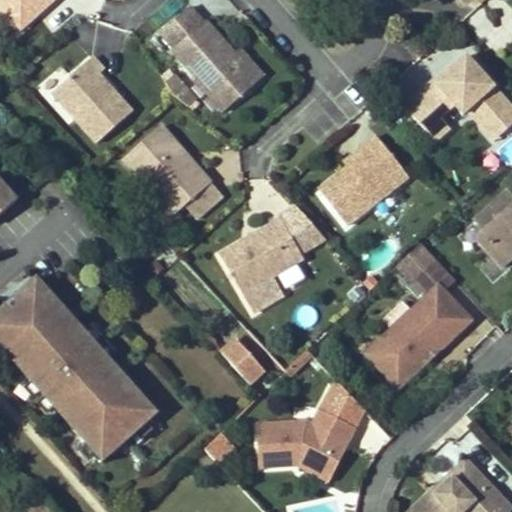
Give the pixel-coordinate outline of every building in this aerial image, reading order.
[(14,0),(1,0),(13,12),(20,6),(14,0)] [(14,0),(20,6),(13,12),(8,17),(19,30),(53,0),(14,0)] [(231,54),(236,49),(207,17),(205,19),(192,6),(164,30),(178,45),(175,49),(197,74),(195,77),(225,110),(258,82),(231,54)] [(231,54),(258,82),(267,74),(241,45),(236,49),(231,54)] [(466,104),(494,134),(511,118),(511,110),(462,56),(432,82),(429,78),(400,106),(420,128),(434,115),(447,102),(457,112),(460,109),(466,104)] [(51,93),(95,141),(131,109),(98,73),(101,70),(90,59),(51,93)] [(460,109),(489,139),(494,134),(466,104),(460,109)] [(434,115),(420,128),(430,139),(444,127),(434,115)] [(158,200),(170,213),(209,177),(160,123),(121,158),(129,168),(145,169),(161,186),(158,200)] [(360,143),(364,148),(345,164),(316,189),(344,223),(404,173),(372,132),(360,143)] [(360,143),(341,159),(345,164),(364,148),(360,143)] [(0,213),(15,200),(0,182),(0,213)] [(511,256),(511,193),(510,191),(479,220),(484,226),(480,241),(503,265),(511,256)] [(268,234),(239,253),(235,248),(221,257),(247,296),(303,259),(278,220),(264,228),(268,234)] [(268,234),(264,228),(235,248),(239,253),(268,234)] [(419,240),(395,262),(410,277),(420,267),(433,255),(419,240)] [(442,289),(453,277),(433,255),(420,267),(438,285),(442,289)] [(0,346),(102,461),(159,410),(36,273),(0,305),(0,346)] [(447,331),(453,336),(471,319),(442,289),(438,285),(368,352),(400,386),(417,369),(412,365),(447,331)] [(412,365),(417,369),(453,336),(447,331),(412,365)] [(236,339),(221,353),(248,382),(263,369),(236,339)] [(342,440),(350,444),(358,428),(322,410),(314,425),(308,422),(257,423),(258,466),(295,464),(296,458),(308,460),(326,470),(342,440)] [(222,433),(204,448),(216,463),(234,448),(222,433)] [(295,464),(332,482),(350,444),(342,440),(326,470),(308,460),(296,458),(295,464)] [(405,511),(509,511),(511,510),(511,505),(466,456),(405,511)] [(57,511),(43,495),(28,511),(57,511)]
